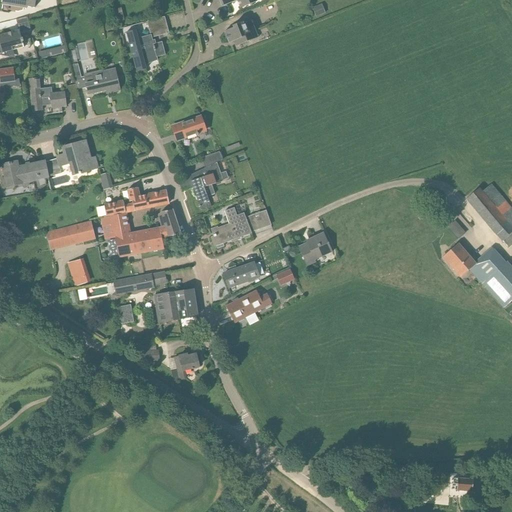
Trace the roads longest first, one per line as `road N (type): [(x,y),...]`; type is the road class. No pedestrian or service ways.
road 1 (unclassified): [(258,449),(0,289)]
road 2 (unclassified): [(511,465),(287,471)]
road 3 (tertiary): [(258,449),(213,350),(200,269)]
road 4 (tertiary): [(200,269),(157,150),(136,128)]
road 5 (residential): [(136,128),(193,57),(185,0)]
road 6 (tertiary): [(136,128),(105,121),(34,139),(0,132)]
road 7 (residential): [(200,269),(312,216)]
